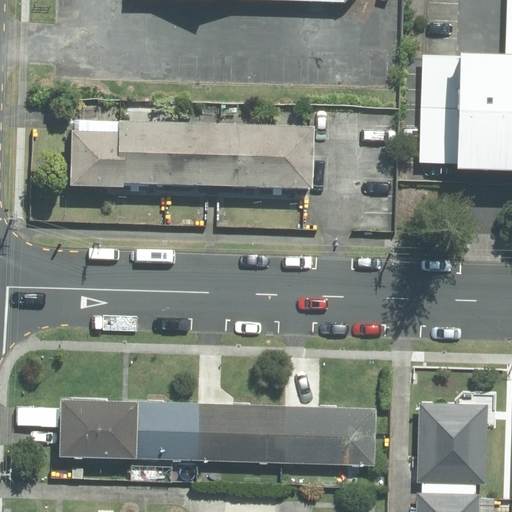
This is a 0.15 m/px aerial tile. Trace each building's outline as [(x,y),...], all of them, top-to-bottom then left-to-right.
[(511,0),(492,0),(492,29),(471,28),(432,27),(429,156),(466,157),(511,158),(511,0)] [(296,108),(56,101),(54,166),(294,172),(296,108)] [(369,407),(49,398),(48,456),(368,465),(369,407)] [(482,405),(412,403),(410,481),(480,482),(482,405)] [(473,511),(474,495),(411,493),(410,511),(473,511)]
